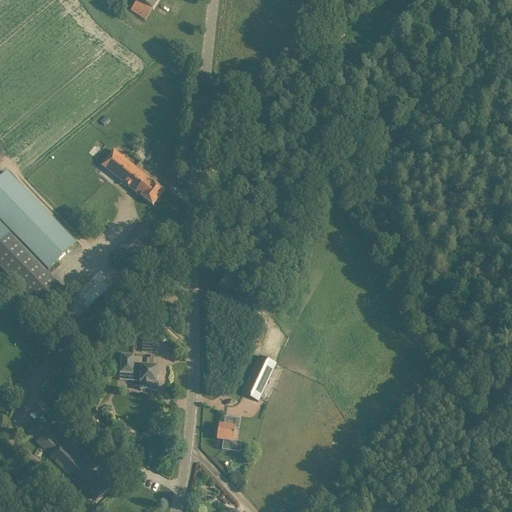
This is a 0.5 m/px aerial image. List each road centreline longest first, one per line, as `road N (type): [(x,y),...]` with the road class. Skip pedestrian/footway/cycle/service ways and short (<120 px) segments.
road 1 (tertiary): [(174,511),(189,447),(194,198)]
road 2 (unclassified): [(194,198),(296,37),(338,0)]
road 3 (tertiary): [(194,198),(214,0)]
road 4 (unknown): [(0,428),(93,511)]
